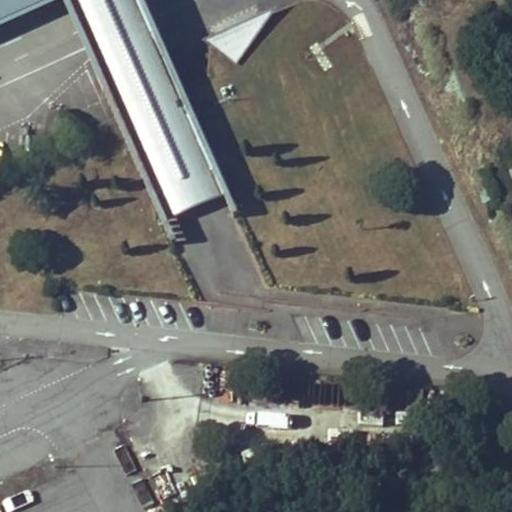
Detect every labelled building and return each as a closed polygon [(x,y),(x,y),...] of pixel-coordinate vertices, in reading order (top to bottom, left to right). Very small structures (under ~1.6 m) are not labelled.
[(0,0),(0,31),(64,3),(62,0),(54,0),(0,24),(0,0)] [(0,0),(0,24),(54,0),(62,0),(64,3),(77,32),(173,247),(179,245),(170,224),(158,197),(213,173),(225,199),(234,220),(241,217),(144,2),(143,0),(0,0)] [(284,6),(205,44),(211,49),(238,68),(279,12),(284,6)] [(170,224),(225,199),(213,173),(158,197),(170,224)] [(396,388),(395,408),(422,408),(422,389),(396,388)]
